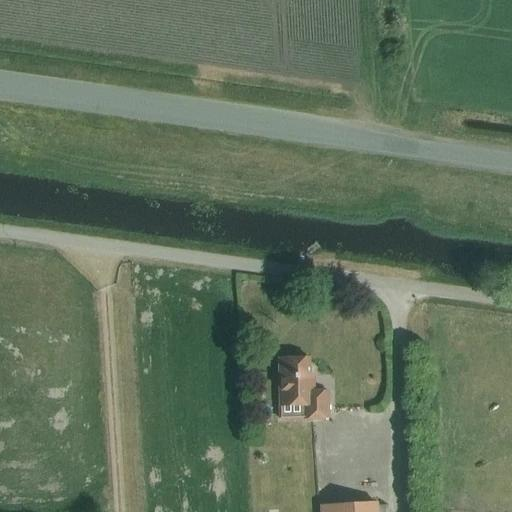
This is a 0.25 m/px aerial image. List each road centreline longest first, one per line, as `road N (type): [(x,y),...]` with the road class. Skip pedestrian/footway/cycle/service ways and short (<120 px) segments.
road 1 (unclassified): [(511,159),(0,87)]
road 2 (unclassified): [(511,304),(0,237)]
